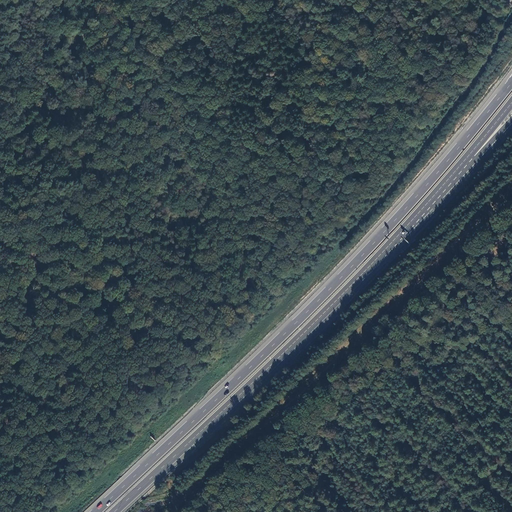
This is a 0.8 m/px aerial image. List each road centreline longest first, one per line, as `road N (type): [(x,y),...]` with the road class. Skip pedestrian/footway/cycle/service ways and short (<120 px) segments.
road 1 (motorway): [(505,88),(388,227),(95,511)]
road 2 (motorway): [(113,511),(319,319),(469,154)]
